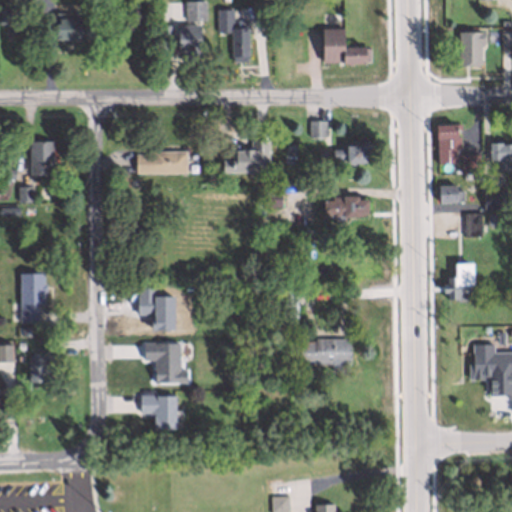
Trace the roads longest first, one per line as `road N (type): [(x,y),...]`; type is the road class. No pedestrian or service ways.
road 1 (residential): [(511,96),(0,99)]
road 2 (primary): [(405,0),(413,447)]
road 3 (residential): [(88,98),(96,438),(86,457)]
